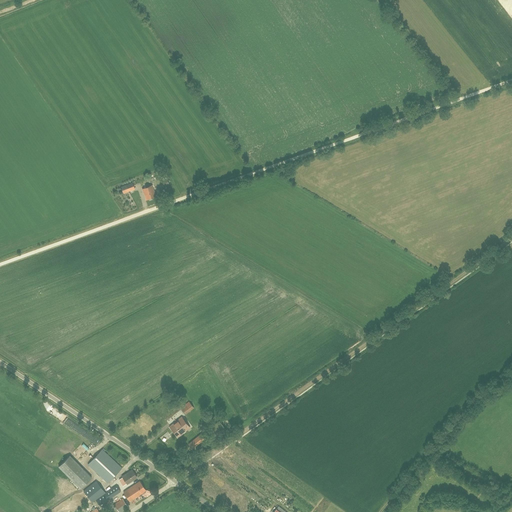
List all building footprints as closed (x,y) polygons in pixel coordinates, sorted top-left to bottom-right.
[(123,193),(135,189),(132,183),(121,187),(123,193)] [(146,200),(156,196),(152,185),(142,189),(146,200)] [(186,414),(193,408),(189,402),(181,408),(186,414)] [(178,437),(190,428),(182,417),(169,427),(178,437)] [(220,437),(227,431),(219,421),(212,426),(220,437)] [(198,436),(191,441),(194,445),(195,446),(197,445),(202,441),(198,436)] [(99,445),(102,440),(96,437),(93,443),(99,445)] [(108,483),(122,468),(102,450),(88,465),(108,483)] [(70,456),(59,467),(80,489),(92,478),(70,456)] [(122,477),(127,483),(127,484),(137,478),(132,471),(129,474),(128,473),(122,477)] [(92,502),(105,492),(96,481),(83,491),(92,502)] [(130,502),(146,491),(140,481),(123,492),(130,502)] [(96,499),(100,506),(121,492),(117,486),(96,499)] [(119,511),(120,511),(128,507),(123,499),(114,505),(119,511)]
